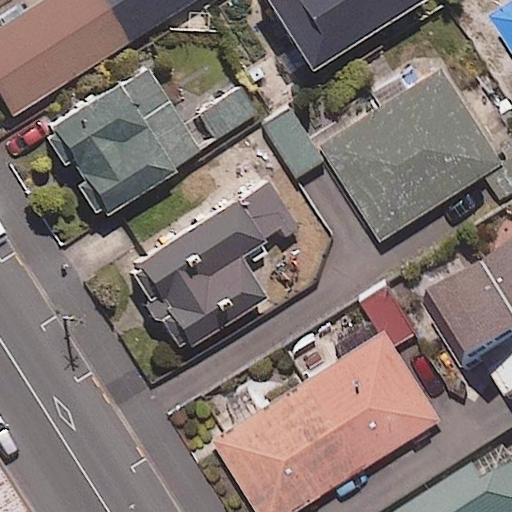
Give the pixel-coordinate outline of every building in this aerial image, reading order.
[(188,0),(27,0),(0,17),(0,116),(1,118),(188,0)] [(410,0),(255,0),(300,70),(410,0)] [(511,7),(493,19),(511,47),(511,7)] [(179,124),(138,64),(39,133),(97,217),(251,110),(235,86),(179,124)] [(498,159),(439,64),(318,140),(378,235),(498,159)] [(320,155),(289,106),(261,124),(292,173),(320,155)] [(483,175),(498,199),(511,190),(511,138),(499,146),(508,159),(483,175)] [(236,260),(290,226),(262,182),(126,266),(178,350),(260,299),(236,260)] [(511,259),(428,309),(467,374),(487,362),(509,399),(511,397),(511,259)] [(413,329),(384,284),(356,302),(375,331),(208,437),(255,511),(284,511),(437,415),(391,343),(413,329)] [(511,511),(511,456),(508,450),(410,511),(511,511)] [(0,511),(19,511),(0,480),(0,511)]
